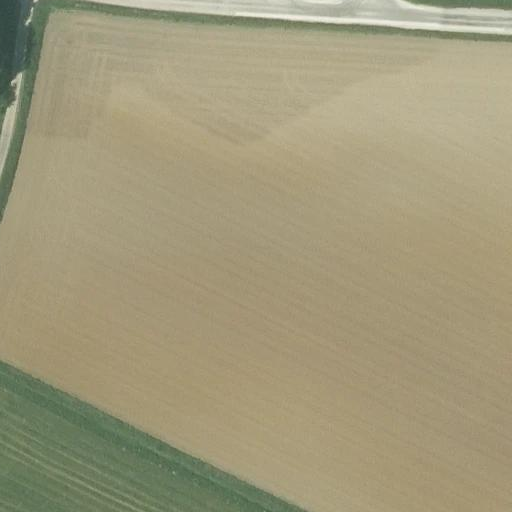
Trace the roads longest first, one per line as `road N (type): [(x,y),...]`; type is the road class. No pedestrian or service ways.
road 1 (unclassified): [(511,22),(139,0)]
road 2 (track): [(0,148),(29,0)]
